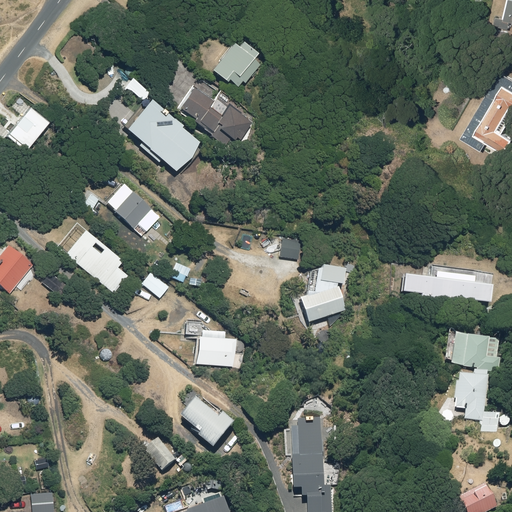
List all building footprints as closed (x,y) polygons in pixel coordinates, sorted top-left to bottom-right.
[(494,26),(509,29),(510,24),(511,24),(511,1),(508,1),(504,20),(496,19),(494,26)] [(245,85),(261,66),(255,61),(259,56),(245,45),(241,49),(237,46),(215,72),(229,84),(231,82),(238,88),(242,82),(245,85)] [(511,93),(502,87),(472,137),(503,155),(511,141),(501,135),(511,115),(511,93)] [(222,118),(209,109),(214,103),(194,89),(178,112),(226,146),(233,136),(240,141),(252,124),(230,108),(222,118)] [(184,125),(153,100),(128,131),(176,171),(200,142),(182,127),(184,125)] [(28,150),(49,125),(30,110),(7,138),(21,149),(23,146),(28,150)] [(133,230),(151,210),(132,192),(114,212),(133,230)] [(99,200),(87,193),(80,203),(92,211),(99,200)] [(66,255),(114,294),(128,278),(118,269),(123,262),(86,232),(66,255)] [(258,248),(266,240),(261,235),(253,243),(258,248)] [(281,239),(279,256),(297,258),(299,241),(281,239)] [(8,246),(0,255),(0,286),(9,294),(32,266),(8,246)] [(173,269),(185,276),(190,269),(177,261),(173,269)] [(337,281),(341,281),(344,266),(322,261),(321,267),(316,267),(313,290),(299,294),(307,320),(345,308),(337,284),(336,285),(337,281)] [(435,275),(404,272),(402,289),(420,290),(419,293),(490,300),(491,282),(472,280),(473,273),(436,269),(435,275)] [(168,287),(150,273),(142,284),(160,298),(168,287)] [(42,283),(59,297),(67,287),(50,274),(42,283)] [(197,363),(228,365),(230,337),(199,335),(197,363)] [(485,369),(489,339),(457,335),(452,364),(485,369)] [(244,340),(232,339),(231,352),(243,353),(244,340)] [(101,360),(102,361),(105,362),(106,362),(108,361),(109,361),(110,360),(111,359),(112,358),(112,357),(113,356),(113,354),(113,353),(112,352),(112,351),(111,350),(111,349),(110,348),(108,347),(107,347),(106,346),(105,346),(103,347),(102,347),(101,347),(100,348),(99,349),(98,350),(98,351),(98,353),(97,354),(97,355),(98,356),(98,358),(99,359),(100,360),(101,360)] [(460,374),(457,407),(466,408),(465,419),(483,421),(483,425),(498,427),(499,414),(484,413),(489,373),(475,371),(474,376),(460,374)] [(19,397),(0,399),(0,401),(1,408),(21,405),(19,397)] [(214,448),(235,422),(223,413),(219,418),(195,399),(181,416),(201,433),(199,436),(214,448)] [(325,486),(320,419),(298,420),(300,456),(293,456),(295,489),(307,488),(308,511),(332,511),(331,485),(325,486)] [(145,449),(161,471),(175,460),(158,439),(145,449)] [(182,455),(176,460),(181,466),(187,461),(182,455)] [(47,459),(34,461),(36,470),(48,467),(47,459)] [(188,461),(181,468),(188,476),(196,469),(188,461)] [(15,476),(15,486),(25,486),(24,476),(15,476)] [(465,511),(487,511),(497,507),(485,484),(458,498),(465,511)] [(53,511),(52,493),(31,494),(31,511),(53,511)] [(228,511),(224,499),(186,511),(228,511)]
